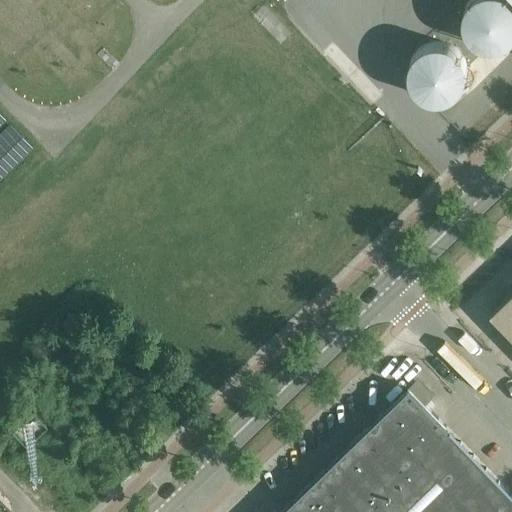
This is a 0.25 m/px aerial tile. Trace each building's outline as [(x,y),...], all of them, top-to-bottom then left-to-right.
[(475,39),(478,46),(484,52),(491,56),(500,57),(508,55),(511,52),(511,10),(511,9),(503,7),(494,7),(486,10),(480,15),(475,22),(474,30),(475,39)] [(414,89),(418,97),(425,104),(433,108),(442,109),(451,107),(459,102),(465,95),(468,86),(468,77),(465,68),(459,61),(451,56),(443,54),(434,55),(426,58),(419,64),(415,71),(413,80),(414,89)] [(511,291),(491,312),(511,333),(511,291)] [(279,511),(511,511),(511,494),(409,387),(279,511)] [(0,511),(4,511),(14,503),(0,488),(0,511)]
